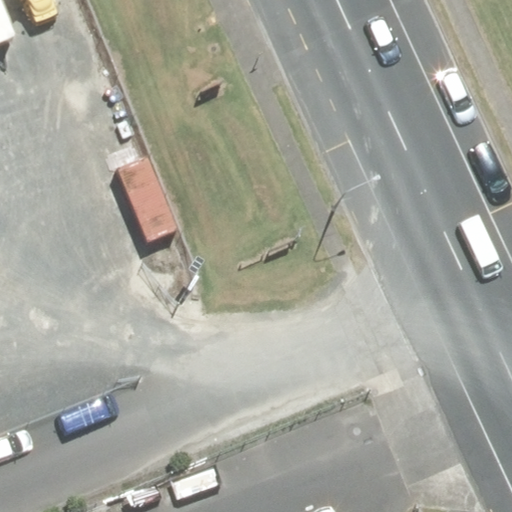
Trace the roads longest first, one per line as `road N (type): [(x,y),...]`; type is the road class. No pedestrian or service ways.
road 1 (secondary): [(511,365),(338,0)]
road 2 (unknown): [(0,182),(327,347)]
